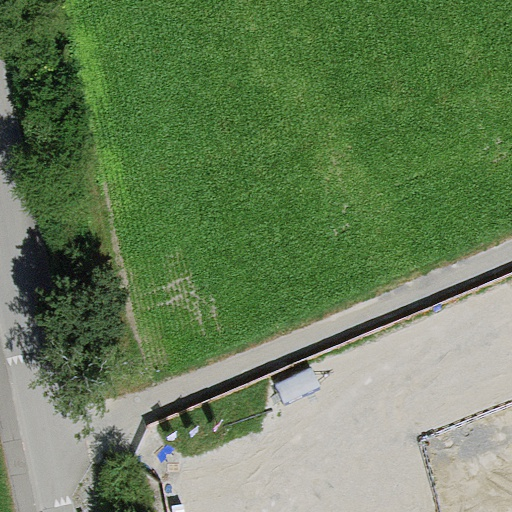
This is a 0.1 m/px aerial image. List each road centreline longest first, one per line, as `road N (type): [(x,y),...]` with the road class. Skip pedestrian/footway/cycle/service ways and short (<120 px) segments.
road 1 (track): [(55,449),(511,254)]
road 2 (residential): [(67,511),(0,173)]
